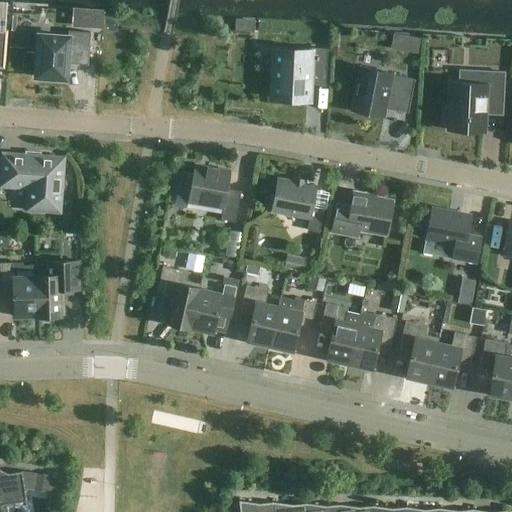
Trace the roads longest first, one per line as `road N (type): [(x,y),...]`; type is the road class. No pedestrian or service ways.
road 1 (tertiary): [(511,451),(114,365),(0,369)]
road 2 (residential): [(0,117),(280,138),(511,183)]
